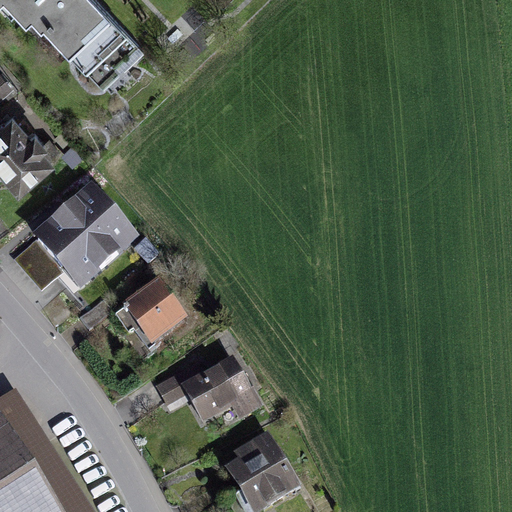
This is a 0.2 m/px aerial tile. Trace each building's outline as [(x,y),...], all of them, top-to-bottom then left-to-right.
[(8,0),(27,21),(34,15),(103,90),(145,52),(96,0),(8,0)] [(0,126),(0,163),(20,186),(51,160),(12,116),(0,126)] [(93,192),(37,240),(80,289),(136,241),(93,192)] [(135,330),(151,352),(187,326),(159,288),(116,319),(128,335),(135,330)] [(260,409),(232,363),(205,379),(197,367),(161,389),(171,406),(185,398),(202,425),(235,405),(243,419),(260,409)] [(0,511),(55,511),(0,420),(0,511)] [(246,468),(232,476),(252,511),(264,511),(301,490),(271,440),(240,458),(246,468)]
